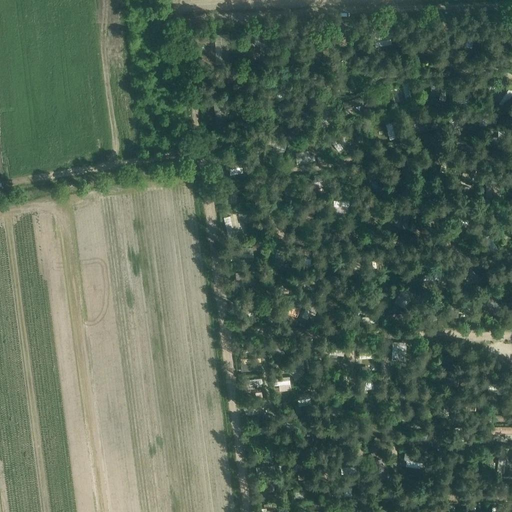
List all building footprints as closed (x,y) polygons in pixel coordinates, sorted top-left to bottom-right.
[(372,35),(375,48),(392,44),(389,31),(372,35)] [(463,34),(462,46),(472,47),(473,35),(463,34)] [(406,83),(400,85),(404,102),(411,100),(406,83)] [(511,92),(508,89),(498,104),(503,108),(511,93),(511,92)] [(362,97),(344,103),(346,111),(365,105),(362,97)] [(221,99),(213,100),(217,123),(225,122),(221,99)] [(483,108),(476,110),(480,125),(487,123),(483,108)] [(400,136),(395,121),(385,124),(390,140),(400,136)] [(336,138),(331,142),(339,152),(344,149),(336,138)] [(272,139),(270,145),(285,151),(288,145),(272,139)] [(314,155),(310,155),(310,150),(295,153),(297,163),(315,160),(314,155)] [(469,167),(465,184),(471,185),(475,168),(469,167)] [(424,177),(417,184),(428,195),(435,188),(424,177)] [(365,207),(361,222),(367,224),(372,209),(365,207)] [(241,218),(232,220),(236,233),(245,231),(241,218)] [(274,257),(292,260),(293,249),(276,246),(274,257)] [(395,300),(404,307),(414,294),(405,287),(395,300)] [(501,295),(480,289),(475,307),(479,308),(480,305),(500,310),(501,305),(507,307),(510,293),(502,291),(501,295)] [(313,321),(319,304),(308,300),(302,317),(313,321)] [(407,387),(408,347),(393,347),(391,386),(407,387)] [(240,357),(240,371),(261,370),(260,356),(240,357)] [(438,374),(435,383),(455,389),(458,380),(438,374)] [(246,388),(262,385),(261,377),(244,380),(246,388)] [(265,399),(247,403),(250,415),(268,411),(265,399)] [(491,434),(511,432),(511,425),(491,426),(491,434)] [(505,472),(507,450),(499,449),(497,472),(505,472)] [(419,467),(420,457),(413,456),(412,459),(408,459),(407,465),(419,467)]
